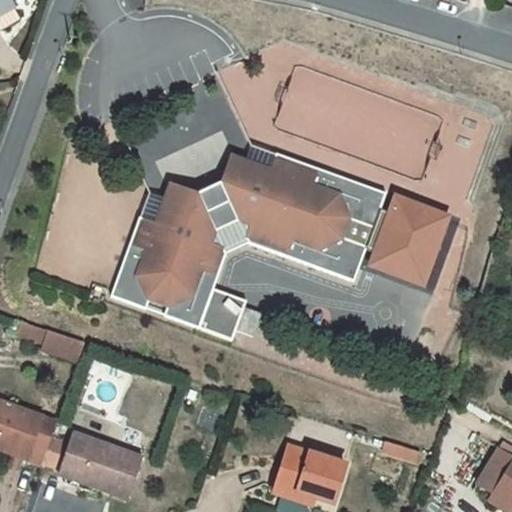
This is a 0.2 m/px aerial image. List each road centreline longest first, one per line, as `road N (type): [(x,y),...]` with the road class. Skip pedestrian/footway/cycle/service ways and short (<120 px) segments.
road 1 (tertiary): [(311,0),(511,61)]
road 2 (residential): [(0,175),(63,0)]
